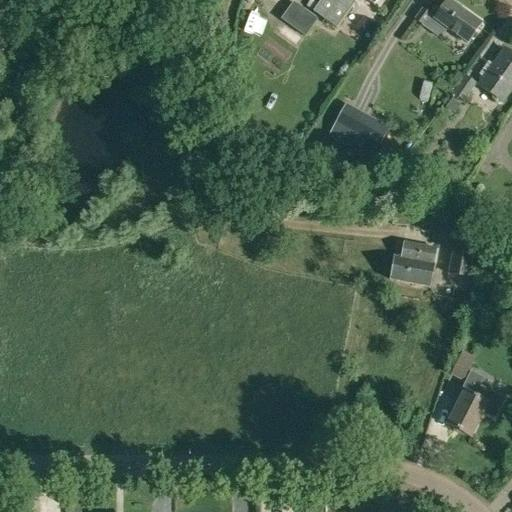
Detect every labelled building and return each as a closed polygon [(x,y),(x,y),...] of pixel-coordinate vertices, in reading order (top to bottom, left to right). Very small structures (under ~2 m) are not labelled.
[(123,0),(123,6),(126,7),(131,9),(139,12),(145,13),(145,3),(141,2),(136,0),(123,0)] [(312,12),(337,29),(356,0),(364,0),(375,7),(379,0),(320,0),(318,4),(311,0),(309,0),(306,6),(313,11),(312,12)] [(448,30),(467,44),(481,24),(447,0),(446,0),(433,18),(430,16),(431,15),(422,8),(414,19),(441,39),(448,30)] [(281,19),(305,37),(317,20),(293,2),(281,19)] [(294,32),(288,40),(305,52),(311,44),(294,32)] [(479,85),(502,102),(511,87),(511,54),(504,49),(492,66),(488,63),(480,74),(485,77),(479,85)] [(445,108),(454,114),(476,83),(465,75),(449,97),(452,98),(445,108)] [(342,139),(358,148),(362,140),(365,142),(376,123),(346,107),(331,135),(341,140),(342,139)] [(318,158),(327,162),(331,152),(322,149),(318,158)] [(404,161),(411,166),(420,156),(413,151),(404,161)] [(281,177),(291,184),(306,162),(296,155),(281,177)] [(316,184),(331,186),(332,177),(341,179),(343,165),(319,161),(316,184)] [(394,176),(398,179),(405,170),(401,167),(394,176)] [(392,224),(409,226),(411,209),(397,208),(396,215),(392,215),(392,224)] [(446,277),(466,281),(474,241),(475,242),(477,231),(458,227),(456,238),(454,237),(446,277)] [(389,280),(427,286),(434,249),(401,243),(399,257),(393,256),(389,280)] [(461,352),(450,375),(463,382),(475,359),(461,352)] [(457,400),(459,401),(447,425),(470,437),(482,413),(495,419),(504,401),(478,388),(483,380),(470,373),(457,400)]
